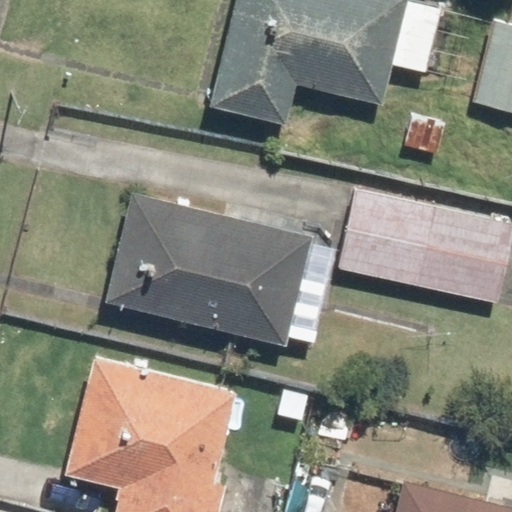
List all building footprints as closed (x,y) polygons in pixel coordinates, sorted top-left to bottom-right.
[(301,76),(383,99),(395,56),(449,70),(468,3),(456,0),(239,0),(214,91),(291,112),(301,76)] [(511,19),(491,15),(476,92),(511,99),(511,19)] [(511,209),(356,179),(341,255),(500,287),(511,227),(511,209)] [(133,182),(108,291),(281,331),(306,222),(133,182)] [(97,338),(66,464),(128,479),(120,511),(204,511),(238,373),(97,338)] [(511,511),(511,507),(404,482),(398,509),(384,506),(382,511),(511,511)]
